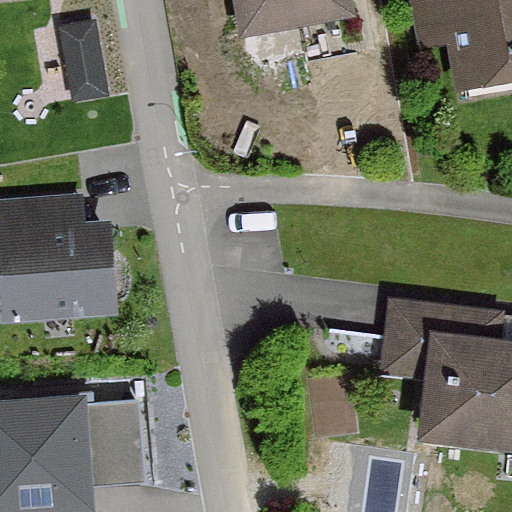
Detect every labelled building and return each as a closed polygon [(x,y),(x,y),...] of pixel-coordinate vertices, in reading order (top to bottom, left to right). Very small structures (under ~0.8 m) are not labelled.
[(238,0),(244,27),(337,9),(335,0),(238,0)] [(510,69),(511,68),(511,0),(411,0),(419,43),(450,37),(455,66),(507,57),(510,69)] [(104,310),(99,230),(0,236),(0,253),(5,317),(104,310)] [(423,426),(511,436),(511,351),(489,349),(493,316),(389,304),(384,339),(433,345),(423,426)] [(80,402),(0,407),(0,511),(31,511),(87,509),(80,402)]
